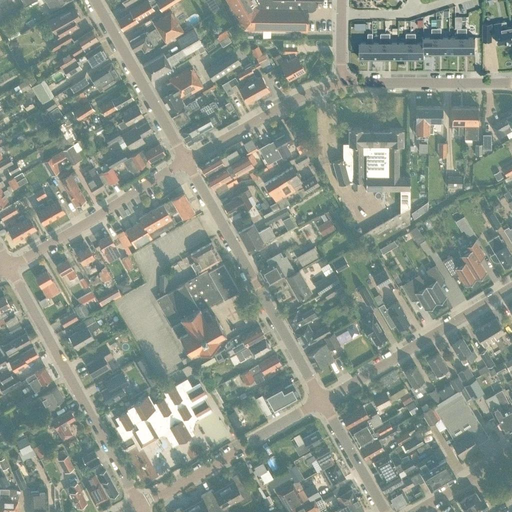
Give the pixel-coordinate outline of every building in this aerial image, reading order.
[(52,11),(69,0),(51,0),(47,3),(52,11)] [(145,0),(130,9),(131,11),(132,12),(118,20),(123,30),(124,29),(137,21),(137,20),(154,10),(148,0),(145,0)] [(159,0),(156,2),(162,11),(178,0),(159,0)] [(235,0),(230,3),(244,28),(292,29),(292,31),(307,31),(307,11),(311,11),(315,9),(317,5),(317,2),(322,2),(322,0),(235,0)] [(61,14),(55,18),(48,22),(57,38),(78,26),(75,20),(81,17),(75,7),(67,11),(66,10),(60,14),(61,14)] [(184,32),(171,12),(154,23),(167,43),(184,32)] [(511,40),(511,28),(511,26),(507,26),(506,21),(494,23),(498,43),(511,40)] [(482,40),(492,41),(492,22),(482,22),(482,40)] [(13,34),(9,25),(2,29),(6,38),(13,34)] [(423,36),(423,41),(423,52),(424,52),(436,52),(436,27),(432,27),(432,36),(423,36)] [(449,52),(449,36),(441,36),(441,27),(436,27),(436,52),(449,52)] [(457,36),(449,36),(449,52),(462,52),(462,27),(457,27),(457,36)] [(462,27),(462,52),(475,52),(475,36),(467,36),(467,27),(462,27)] [(155,28),(151,31),(146,34),(145,32),(129,41),(135,50),(142,46),(144,51),(158,43),(155,38),(159,35),(155,28)] [(70,51),(71,52),(58,61),(62,68),(75,59),(73,55),(98,40),(98,39),(92,30),(78,39),(81,44),(70,51)] [(163,53),(143,64),(150,78),(171,66),(171,65),(186,58),(184,55),(198,47),(202,45),(193,30),(176,39),(182,49),(166,58),(163,53)] [(359,57),(372,57),(372,41),(372,32),(368,32),(368,41),(359,41),(359,57)] [(372,57),(385,57),(385,32),(380,32),(380,41),(372,41),(372,57)] [(385,32),(385,57),(398,57),(398,41),(390,41),(390,32),(385,32)] [(406,41),(398,41),(398,57),(411,57),(411,32),(406,32),(406,41)] [(423,52),(423,41),(415,41),(415,32),(411,32),(411,57),(424,57),(424,52),(423,52)] [(62,45),(72,39),(69,33),(59,39),(58,39),(48,45),(52,51),(62,45)] [(257,43),(267,63),(277,58),(271,47),(267,49),(263,40),(257,43)] [(101,44),(88,53),(85,54),(93,66),(108,57),(101,44)] [(218,62),(217,61),(205,69),(213,81),(241,62),(233,52),(218,62)] [(289,79),(304,70),(296,55),(288,60),(287,58),(280,62),(282,66),(289,79)] [(82,69),(76,60),(62,69),(68,78),(82,69)] [(98,70),(99,72),(92,76),(96,82),(95,83),(116,70),(111,62),(98,70)] [(192,93),(201,88),(203,86),(191,66),(169,79),(174,89),(161,97),(161,96),(161,97),(170,112),(178,108),(185,104),(182,98),(192,93)] [(250,67),(244,71),(247,76),(253,72),(250,67)] [(121,77),(116,70),(95,83),(100,90),(121,77)] [(247,76),(244,71),(237,74),(240,79),(247,76)] [(258,96),(269,90),(262,76),(256,79),(254,74),(248,78),(258,96)] [(28,80),(32,87),(38,83),(34,76),(28,80)] [(54,96),(44,79),(38,83),(32,87),(42,103),(54,96)] [(24,94),(27,99),(36,94),(32,88),(31,88),(26,80),(8,90),(12,98),(26,90),(27,92),(24,94)] [(233,91),(227,81),(222,84),(228,94),(233,91)] [(258,96),(250,82),(239,88),(247,102),(258,96)] [(105,115),(133,98),(128,90),(100,107),(105,115)] [(88,100),(82,91),(78,94),(84,103),(88,100)] [(71,98),(76,106),(83,102),(78,94),(71,98)] [(26,111),(34,106),(29,98),(22,102),(26,111)] [(43,105),(48,112),(57,106),(52,98),(43,105)] [(178,127),(191,120),(187,113),(199,107),(195,99),(171,113),(178,127)] [(94,110),(89,101),(73,111),(78,120),(94,110)] [(212,108),(209,103),(200,108),(203,113),(212,108)] [(128,125),(143,116),(136,104),(121,113),(125,119),(118,123),(121,128),(128,125)] [(57,106),(48,112),(53,120),(62,114),(57,106)] [(429,106),(416,106),(416,120),(413,120),(413,132),(429,132),(429,106)] [(442,106),(429,106),(429,132),(433,133),(433,121),(442,121),(442,106)] [(464,134),(465,107),(452,106),(451,123),(458,123),(458,134),(464,134)] [(465,107),(464,134),(464,138),(477,139),(478,107),(465,107)] [(506,117),(491,126),(498,138),(505,134),(511,130),(511,112),(506,116),(506,117)] [(193,121),(194,123),(180,130),(188,145),(202,137),(201,134),(214,126),(207,114),(193,121)] [(230,126),(243,122),(241,115),(228,120),(230,126)] [(42,128),(52,123),(48,117),(39,122),(42,128)] [(70,138),(81,133),(75,121),(71,123),(68,117),(61,120),(70,138)] [(106,122),(99,125),(102,131),(109,128),(106,122)] [(122,135),(122,136),(116,139),(122,148),(127,145),(131,150),(145,142),(141,136),(152,130),(147,122),(137,128),(136,127),(131,130),(122,135)] [(343,144),(343,158),(333,161),(339,184),(350,182),(349,181),(353,181),(353,182),(363,182),(363,154),(367,154),(366,176),(366,190),(410,190),(410,176),(398,176),(398,144),(403,144),(403,128),(389,128),(389,130),(379,130),(379,123),(372,123),(372,130),(362,130),(362,128),(349,128),(349,144),(343,144)] [(108,144),(113,141),(116,139),(122,135),(118,127),(103,135),(108,144)] [(270,144),(261,149),(269,163),(269,162),(270,163),(279,158),(291,151),(287,145),(293,142),(286,129),(272,137),(276,145),(272,147),(270,144)] [(24,133),(17,137),(19,142),(26,138),(24,133)] [(483,133),(483,149),(491,149),(491,133),(483,133)] [(79,147),(85,144),(82,137),(76,139),(79,147)] [(252,140),(243,145),(247,151),(246,152),(247,155),(257,149),(252,140)] [(302,141),(301,142),(298,143),(299,145),(296,147),(300,154),(307,150),(303,143),(302,141)] [(82,158),(74,144),(63,150),(71,164),(82,158)] [(131,156),(127,158),(123,161),(128,170),(132,172),(133,173),(139,170),(138,168),(145,164),(143,161),(148,158),(150,162),(165,153),(160,144),(145,152),(143,149),(131,156)] [(127,158),(124,152),(123,151),(106,161),(107,163),(105,164),(105,162),(99,166),(103,172),(112,167),(123,161),(127,158)] [(294,160),(297,166),(309,159),(306,154),(294,160)] [(233,160),(230,155),(222,159),(219,155),(201,166),(206,174),(224,164),(225,166),(233,160)] [(52,176),(57,173),(61,170),(57,163),(55,164),(54,161),(56,160),(53,156),(43,162),(52,176)] [(247,156),(235,163),(235,162),(208,178),(213,188),(231,177),(233,176),(234,177),(235,176),(234,175),(237,174),(237,175),(253,166),(247,156)] [(0,161),(0,167),(1,170),(13,163),(9,157),(0,161)] [(20,168),(17,163),(7,168),(10,174),(20,168)] [(506,176),(511,172),(511,164),(503,170),(506,176)] [(298,172),(296,173),(291,166),(282,172),(287,180),(288,179),(291,185),(293,184),(294,185),(292,187),(293,187),(295,190),(303,185),(307,192),(319,185),(314,176),(302,183),(298,177),(301,175),(298,172)] [(87,171),(89,175),(84,178),(94,193),(106,186),(94,167),(87,171)] [(112,167),(103,172),(103,173),(110,184),(119,179),(112,167)] [(252,176),(254,179),(259,178),(269,172),(266,167),(252,176)] [(65,177),(60,179),(66,189),(70,195),(76,205),(86,199),(76,183),(79,181),(77,177),(77,176),(74,171),(65,177)] [(494,174),(497,181),(503,177),(499,171),(494,174)] [(22,172),(14,177),(16,181),(25,176),(22,172)] [(282,172),(275,177),(283,193),(285,196),(295,190),(293,187),(292,187),(294,185),(293,184),(291,185),(288,179),(287,180),(282,172)] [(25,176),(16,181),(19,185),(19,186),(28,181),(25,176)] [(448,176),(447,182),(447,188),(462,188),(462,176),(448,176)] [(271,194),(276,202),(280,209),(290,204),(285,196),(283,193),(275,177),(264,183),(271,194)] [(236,196),(232,199),(233,200),(224,205),(228,213),(235,209),(236,210),(241,207),(243,210),(255,203),(251,195),(251,194),(248,188),(236,196)] [(306,193),(303,188),(297,191),(301,196),(306,193)] [(1,189),(0,190),(0,204),(8,200),(5,196),(10,193),(7,189),(3,191),(1,189)] [(170,215),(178,210),(183,217),(194,211),(183,192),(172,198),(172,199),(163,204),(139,217),(141,221),(126,230),(135,247),(151,237),(174,224),(171,219),(172,218),(170,215)] [(58,199),(53,202),(51,198),(47,200),(49,205),(47,206),(54,218),(65,212),(58,199)] [(269,205),(266,199),(259,204),(263,209),(269,205)] [(38,205),(40,210),(36,212),(43,224),(54,218),(47,206),(45,207),(42,203),(38,205)] [(491,209),(488,204),(483,207),(485,212),(491,209)] [(14,205),(7,209),(10,215),(18,211),(14,205)] [(409,221),(409,205),(356,236),(363,249),(409,221)] [(270,206),(261,211),(265,218),(274,213),(273,213),(270,206)] [(289,213),(285,207),(263,219),(266,225),(289,213)] [(7,209),(6,210),(0,213),(0,215),(3,220),(10,215),(7,209)] [(493,229),(499,226),(501,225),(492,211),(485,215),(493,229)] [(29,216),(25,218),(22,214),(18,217),(20,221),(18,222),(26,235),(37,228),(29,216)] [(429,218),(424,222),(428,229),(434,226),(429,218)] [(9,222),(12,226),(8,228),(15,241),(26,235),(18,222),(16,223),(14,219),(9,222)] [(335,228),(330,219),(317,226),(322,236),(335,228)] [(254,224),(238,232),(248,249),(263,241),(274,235),(272,232),(269,227),(258,232),(254,224)] [(425,239),(417,226),(410,230),(418,244),(425,239)] [(511,227),(511,228),(509,228),(508,226),(503,229),(511,241),(511,240),(511,227)] [(109,234),(98,241),(108,260),(120,253),(109,234)] [(501,239),(498,234),(488,240),(494,252),(490,255),(492,259),(493,260),(494,261),(496,261),(498,261),(499,261),(500,260),(504,267),(511,262),(511,254),(506,245),(502,238),(501,239)] [(485,256),(475,240),(458,250),(461,255),(475,279),(486,272),(478,259),(485,256)] [(393,241),(387,245),(390,250),(397,246),(393,241)] [(218,259),(221,258),(212,242),(191,254),(195,261),(191,264),(196,272),(206,266),(208,269),(208,270),(221,263),(218,259)] [(297,256),(302,266),(319,256),(314,246),(297,256)] [(93,265),(97,263),(94,257),(88,247),(77,253),(83,263),(90,259),(93,265)] [(133,250),(127,253),(132,264),(139,261),(133,250)] [(268,285),(285,275),(294,270),(285,254),(283,256),(280,252),(266,260),(269,265),(260,270),(268,285)] [(475,279),(461,255),(454,259),(451,254),(441,260),(451,276),(458,272),(465,285),(475,279)] [(180,266),(187,260),(183,255),(176,261),(180,266)] [(127,256),(122,259),(121,260),(127,271),(133,267),(128,257),(127,256)] [(65,272),(69,278),(72,276),(76,274),(73,268),(67,259),(56,265),(61,275),(65,272)] [(172,326),(206,306),(211,303),(212,304),(223,298),(224,299),(239,290),(223,262),(221,263),(208,270),(208,269),(156,298),(168,320),(172,326)] [(438,284),(445,280),(435,264),(426,270),(429,274),(422,279),(436,303),(446,296),(438,284)] [(103,281),(111,277),(104,266),(97,270),(103,281)] [(400,268),(391,273),(397,283),(401,280),(406,277),(400,268)] [(298,300),(312,292),(299,270),(286,278),(298,300)] [(384,270),(379,273),(373,277),(379,288),(390,281),(384,270)] [(54,283),(52,280),(47,271),(36,277),(47,297),(59,290),(54,282),(54,283)] [(327,279),(318,285),(315,287),(319,293),(338,281),(338,282),(340,280),(333,271),(325,276),(327,279)] [(436,303),(422,279),(419,274),(402,284),(411,300),(418,296),(425,309),(436,303)] [(168,290),(168,275),(159,275),(159,290),(168,290)] [(131,288),(126,279),(117,284),(122,293),(131,288)] [(338,281),(319,293),(319,294),(323,292),(327,299),(343,289),(338,282),(338,281)] [(358,290),(366,305),(374,301),(366,286),(358,290)] [(117,289),(113,291),(117,298),(121,296),(117,289)] [(0,298),(0,313),(3,318),(7,316),(5,312),(2,312),(1,310),(10,305),(4,296),(0,298)] [(102,306),(107,304),(103,296),(98,299),(102,306)] [(378,306),(390,327),(395,323),(398,329),(400,328),(401,328),(404,326),(404,325),(409,322),(406,315),(398,301),(386,308),(383,303),(378,306)] [(89,313),(84,303),(83,302),(80,304),(74,307),(80,318),(89,313)] [(207,307),(206,306),(172,326),(178,337),(180,336),(191,355),(191,354),(194,352),(195,352),(196,352),(195,351),(199,349),(200,352),(199,352),(200,353),(220,342),(220,341),(219,341),(217,339),(221,337),(222,337),(222,336),(225,334),(225,335),(226,335),(222,328),(223,327),(219,321),(215,314),(214,315),(212,317),(206,307),(207,307)] [(312,308),(301,315),(299,309),(286,317),(293,330),(306,322),(317,316),(312,308)] [(64,328),(76,321),(78,320),(74,312),(60,320),(64,328)] [(386,337),(383,331),(384,330),(373,312),(361,319),(365,326),(363,328),(368,335),(370,334),(376,343),(386,337)] [(76,348),(94,338),(90,332),(99,327),(93,315),(78,324),(81,329),(70,336),(76,348)] [(496,318),(485,324),(493,338),(498,345),(501,350),(506,347),(499,335),(504,331),(496,318)] [(12,335),(22,329),(18,321),(8,328),(12,335)] [(308,323),(294,331),(303,347),(330,332),(326,325),(313,332),(308,323)] [(485,324),(474,331),(483,345),(489,341),(493,348),(492,348),(495,353),(501,350),(498,345),(493,338),(485,324)] [(234,353),(265,336),(260,326),(242,336),(245,341),(232,348),(234,353)] [(340,344),(334,332),(324,338),(330,350),(340,344)] [(26,333),(4,345),(10,355),(19,350),(18,348),(30,341),(26,333)] [(265,337),(236,354),(230,357),(234,365),(246,359),(245,357),(252,352),(255,356),(270,347),(270,346),(270,344),(269,342),(267,342),(265,337)] [(107,341),(111,347),(116,344),(113,338),(107,341)] [(463,364),(477,355),(473,350),(471,351),(463,338),(451,345),(460,358),(463,364)] [(91,354),(94,359),(86,364),(92,375),(110,365),(106,360),(113,356),(106,344),(91,354)] [(307,354),(316,370),(328,363),(334,360),(325,344),(319,347),(307,354)] [(34,347),(20,354),(10,360),(15,370),(27,364),(26,361),(38,354),(34,347)] [(485,350),(479,354),(486,365),(487,367),(488,367),(493,363),(485,350)] [(447,377),(451,374),(447,368),(448,368),(438,352),(427,359),(437,375),(443,371),(447,377)] [(265,374),(264,372),(281,363),(275,354),(241,373),(246,383),(253,379),(256,383),(264,379),(262,376),(265,374)] [(135,362),(139,370),(147,365),(143,358),(135,362)] [(199,370),(208,365),(204,359),(196,364),(199,370)] [(506,369),(507,368),(504,362),(494,368),(496,372),(497,374),(506,369)] [(489,370),(488,367),(487,367),(486,365),(478,370),(481,375),(488,371),(489,370)] [(42,383),(52,378),(45,366),(35,372),(35,373),(26,378),(28,383),(31,381),(37,390),(35,391),(35,392),(44,386),(42,383)] [(424,387),(427,385),(423,380),(424,379),(416,366),(405,372),(413,386),(410,387),(414,394),(420,391),(421,392),(425,390),(424,387)] [(475,378),(468,366),(457,373),(463,384),(475,378)] [(13,378),(9,371),(0,376),(0,379),(2,384),(13,378)] [(105,382),(108,387),(101,391),(108,402),(125,392),(122,387),(129,383),(122,372),(105,382)] [(464,386),(459,378),(458,376),(449,382),(455,391),(464,386)] [(18,377),(4,385),(0,387),(0,389),(2,393),(21,382),(18,377)] [(191,429),(192,429),(195,421),(212,411),(204,397),(208,396),(200,382),(192,386),(187,378),(167,390),(164,391),(166,396),(153,403),(148,394),(127,406),(129,410),(115,417),(119,424),(116,426),(124,439),(133,434),(141,447),(163,435),(166,436),(172,446),(194,434),(191,429)] [(472,399),(484,392),(476,378),(464,385),(472,399)] [(272,412),(300,397),(292,383),(284,388),(282,383),(262,394),(272,412)] [(164,391),(167,390),(163,384),(156,388),(160,394),(164,391)] [(54,403),(63,398),(57,386),(38,397),(46,410),(55,405),(54,403)] [(433,405),(430,407),(427,402),(420,406),(423,411),(422,412),(429,424),(434,421),(449,445),(452,443),(462,458),(478,447),(477,444),(488,437),(489,437),(466,400),(471,397),(464,387),(433,406),(433,405)] [(435,403),(441,399),(435,389),(429,392),(435,403)] [(502,390),(499,391),(494,394),(498,401),(500,406),(511,426),(511,406),(508,408),(506,404),(508,402),(502,390)] [(378,408),(391,401),(386,392),(373,399),(378,408)] [(405,405),(412,400),(407,392),(400,396),(405,405)] [(18,411),(34,402),(30,396),(14,405),(18,411)] [(413,401),(406,405),(412,414),(419,410),(413,401)] [(511,426),(500,406),(498,401),(489,406),(491,410),(494,409),(495,412),(493,413),(503,431),(505,432),(511,428),(511,426)] [(369,416),(368,415),(363,405),(342,416),(348,427),(369,416)] [(234,427),(241,423),(234,409),(227,413),(234,427)] [(368,415),(369,416),(370,418),(349,429),(353,436),(356,435),(365,430),(366,432),(372,429),(373,426),(372,424),(373,423),(371,420),(382,414),(379,409),(368,415)] [(72,434),(66,423),(75,418),(70,410),(52,420),(63,439),(72,434)] [(29,427),(33,434),(48,425),(44,418),(29,427)] [(356,435),(353,436),(359,446),(392,427),(389,423),(377,430),(378,431),(374,433),(372,429),(366,432),(365,430),(356,435)] [(414,429),(408,433),(407,431),(395,438),(399,444),(417,434),(414,429)] [(318,430),(303,439),(305,442),(295,447),(299,454),(309,449),(308,447),(323,439),(318,430)] [(392,435),(389,430),(380,434),(382,437),(361,449),(366,459),(384,449),(380,443),(384,441),(383,440),(392,435)] [(11,433),(2,435),(0,435),(0,446),(5,445),(13,441),(11,433)] [(402,444),(407,453),(424,443),(419,435),(402,444)] [(16,441),(22,455),(32,450),(26,437),(16,441)] [(41,443),(34,448),(40,458),(42,457),(44,456),(47,454),(46,452),(45,450),(41,443)] [(417,449),(420,454),(430,448),(427,443),(417,449)] [(323,469),(334,462),(331,458),(334,457),(328,446),(306,459),(309,465),(312,463),(311,461),(317,458),(323,469)] [(74,467),(67,455),(64,448),(55,452),(65,472),(74,467)] [(93,469),(97,467),(102,464),(94,450),(82,457),(85,464),(88,462),(92,469),(93,469)] [(409,453),(412,458),(418,455),(415,450),(409,453)] [(34,453),(29,455),(32,462),(37,460),(34,453)] [(455,474),(445,458),(438,463),(433,453),(416,463),(422,473),(431,488),(455,474)] [(389,454),(384,457),(374,462),(384,480),(398,472),(412,465),(409,460),(400,465),(399,463),(395,465),(389,454)] [(272,470),(278,466),(272,456),(266,459),(272,470)] [(0,459),(0,465),(3,470),(9,467),(4,458),(0,459)] [(258,474),(267,470),(262,461),(254,466),(258,474)] [(334,462),(323,469),(322,469),(326,476),(324,477),(329,486),(345,477),(336,461),(334,462)] [(287,469),(279,474),(283,482),(292,477),(294,482),(302,477),(295,465),(287,470),(287,469)] [(21,490),(27,487),(18,469),(12,472),(21,490)] [(398,472),(384,480),(380,482),(384,491),(403,481),(401,476),(406,473),(404,469),(398,472)] [(98,474),(102,482),(110,496),(118,492),(110,478),(105,470),(98,474)] [(88,477),(91,485),(86,487),(95,504),(107,498),(99,481),(95,474),(88,477)] [(224,488),(233,502),(239,499),(242,504),(252,498),(238,474),(232,478),(234,482),(224,488)] [(10,484),(6,475),(0,477),(0,485),(1,488),(10,484)] [(403,491),(414,485),(410,477),(399,484),(401,487),(387,496),(394,507),(396,508),(409,500),(403,491)] [(86,502),(77,482),(65,488),(68,494),(70,493),(77,506),(76,507),(77,507),(87,502),(86,502)] [(293,484),(290,486),(277,493),(288,511),(292,511),(298,509),(302,507),(300,503),(303,501),(293,484)] [(332,491),(336,497),(346,491),(342,485),(332,491)] [(38,491),(35,491),(34,486),(30,486),(30,511),(39,511),(39,497),(38,491)] [(0,488),(0,511),(8,511),(9,489),(0,488)] [(212,489),(206,492),(217,511),(227,511),(230,511),(227,505),(233,502),(224,488),(215,493),(212,489)] [(16,489),(9,489),(8,511),(17,511),(18,498),(18,495),(16,495),(16,489)] [(342,506),(357,498),(352,489),(337,497),(342,506)] [(48,490),(38,491),(39,497),(39,511),(48,511),(48,497),(48,490)] [(310,501),(318,497),(314,490),(306,495),(310,501)] [(321,497),(324,502),(335,496),(332,491),(321,497)] [(467,497),(466,496),(459,501),(465,511),(464,511),(479,511),(480,511),(487,511),(486,508),(488,507),(484,500),(482,502),(475,491),(467,497)] [(217,511),(206,492),(200,496),(203,500),(193,506),(196,511),(217,511)] [(267,503),(273,500),(270,494),(264,498),(267,503)] [(298,509),(292,511),(312,511),(313,511),(315,511),(320,510),(325,507),(323,502),(320,496),(298,509)] [(342,506),(342,507),(336,510),(337,511),(361,511),(364,511),(357,498),(342,506)]
